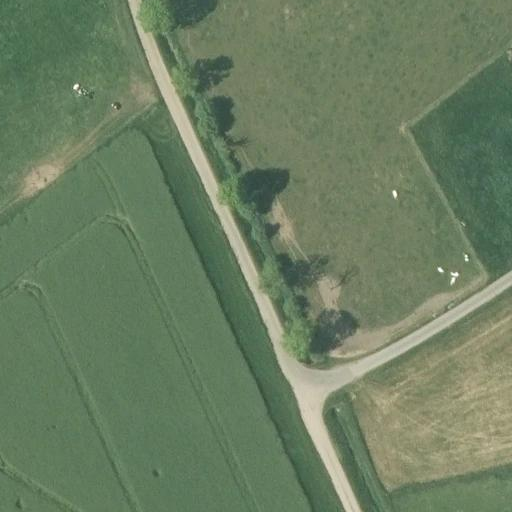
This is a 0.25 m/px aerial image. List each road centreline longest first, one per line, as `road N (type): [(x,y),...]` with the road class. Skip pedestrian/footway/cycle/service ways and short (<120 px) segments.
road 1 (track): [(132,0),(303,394)]
road 2 (track): [(303,394),(376,361),(511,279)]
road 3 (track): [(303,394),(350,511)]
